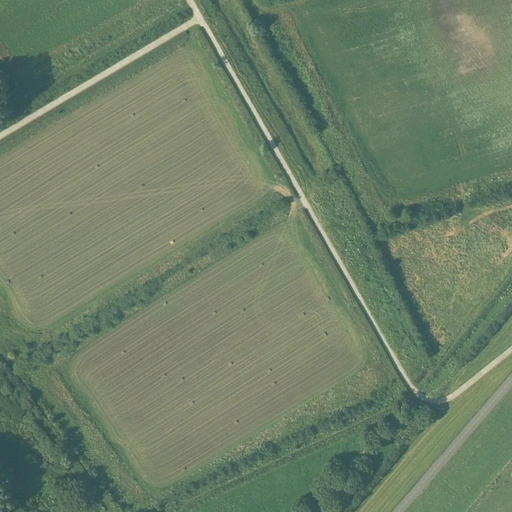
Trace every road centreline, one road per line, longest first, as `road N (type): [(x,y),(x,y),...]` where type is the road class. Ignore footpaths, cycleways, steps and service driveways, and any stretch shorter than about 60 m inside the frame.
road 1 (track): [(176,511),(243,472),(417,393)]
road 2 (unclassified): [(399,511),(511,380)]
